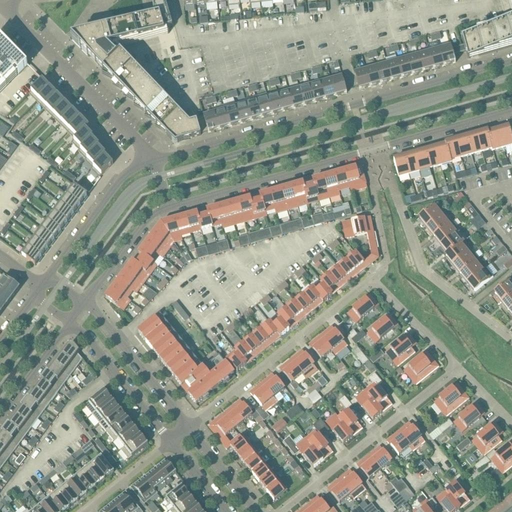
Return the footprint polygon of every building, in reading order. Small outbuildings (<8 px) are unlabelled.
[(117,58),(107,49),(164,33),(164,30),(172,27),(164,0),(152,0),(154,17),(71,40),(98,67),(172,141),(174,145),(178,144),(178,143),(183,141),(201,136),(200,134),(208,132),(204,117),(196,119),(196,121),(190,123),(184,118),(120,54),(117,58)] [(452,49),(453,55),(466,52),(468,60),(511,47),(511,0),(499,0),(507,25),(462,38),(464,46),(452,49)] [(19,75),(28,66),(20,59),(16,55),(2,40),(1,40),(0,38),(0,88),(13,75),(14,74),(14,73),(15,71),(18,74),(18,75),(19,75)] [(455,63),(453,55),(452,49),(451,47),(440,50),(444,66),(455,63)] [(429,53),(434,69),(444,66),(440,50),(429,53)] [(419,56),(423,72),(434,69),(429,53),(419,56)] [(389,64),(399,60),(397,56),(387,59),(389,64)] [(413,75),(423,72),(419,56),(408,59),(413,75)] [(397,62),(402,78),(413,75),(408,59),(397,62)] [(387,65),(392,81),(402,78),(397,62),(387,65)] [(387,65),(376,68),(381,84),(392,81),(387,65)] [(366,71),(370,87),(381,84),(376,68),(366,71)] [(366,71),(355,74),(359,90),(370,87),(366,71)] [(342,77),(331,80),(336,97),(347,94),(342,77)] [(336,97),(331,80),(320,83),(325,100),(336,97)] [(36,103),(50,89),(42,81),(28,95),(36,103)] [(320,83),(310,86),(315,103),(325,100),(320,83)] [(299,89),(304,106),(315,103),(310,86),(299,89)] [(58,96),(50,89),(36,103),(44,110),(58,96)] [(299,89),(289,92),(293,109),(304,106),(299,89)] [(278,95),(283,112),(293,109),(289,92),(278,95)] [(256,97),(262,118),(272,115),(268,98),(266,94),(256,97)] [(278,95),(268,98),(272,115),(283,112),(278,95)] [(44,110),(52,118),(66,104),(58,96),(44,110)] [(245,100),(246,104),(251,121),(262,118),(256,97),(245,100)] [(225,110),(230,127),(241,124),(236,107),(234,103),(224,106),(225,110)] [(52,118),(59,126),(73,112),(66,104),(52,118)] [(236,107),(241,124),(251,121),(246,104),(236,107)] [(230,127),(225,110),(215,113),(219,130),(230,127)] [(67,133),(81,119),(73,112),(59,126),(67,133)] [(215,113),(204,117),(208,132),(208,133),(219,130),(215,113)] [(89,127),(81,119),(67,133),(74,140),(75,141),(86,130),(89,127)] [(511,138),(509,129),(498,132),(503,148),(511,145),(511,138)] [(75,141),(74,140),(71,144),(79,151),(92,139),(94,138),(86,130),(75,141)] [(493,151),(503,148),(498,132),(489,134),(488,135),(493,151)] [(492,151),(493,151),(488,135),(489,134),(488,133),(477,136),(482,152),(491,149),(492,151)] [(477,136),(466,139),(471,155),(482,152),(477,136)] [(79,151),(78,152),(85,160),(86,160),(98,148),(99,148),(100,147),(92,139),(79,151)] [(466,139),(456,142),(461,158),(471,155),(466,139)] [(451,161),(461,158),(456,142),(446,145),(451,163),(452,163),(451,161)] [(10,143),(7,148),(10,150),(14,152),(17,148),(10,143)] [(440,166),(451,163),(446,145),(445,145),(445,147),(436,150),(440,166)] [(86,160),(85,160),(84,161),(92,169),(105,157),(106,156),(99,148),(98,148),(86,160)] [(436,150),(425,152),(430,169),(440,166),(436,150)] [(420,172),(430,169),(425,152),(415,155),(420,172)] [(415,155),(405,158),(409,175),(420,172),(415,155)] [(92,169),(91,170),(99,178),(113,165),(105,157),(92,169)] [(398,178),(409,175),(405,158),(394,161),(398,178)] [(361,168),(345,172),(349,189),(365,184),(361,168)] [(475,169),(465,172),(466,178),(477,175),(475,169)] [(349,189),(345,172),(334,175),(339,192),(349,189)] [(334,175),(324,178),(328,195),(339,192),(334,175)] [(328,195),(324,178),(313,181),(319,202),(319,201),(318,198),(328,195)] [(313,181),(302,184),(308,205),(319,202),(313,181)] [(302,184),(292,187),(298,208),(308,205),(302,184)] [(65,194),(81,206),(87,196),(72,185),(65,194)] [(292,187),(281,190),(287,211),(298,208),(292,187)] [(287,211),(281,190),(271,193),(276,214),(287,211)] [(426,194),(427,200),(438,197),(436,191),(426,194)] [(271,193),(260,196),(266,217),(266,216),(265,213),(275,210),(276,214),(271,193)] [(74,214),(81,206),(65,194),(58,202),(74,214)] [(266,217),(260,196),(250,199),(255,220),(266,217)] [(250,199),(239,202),(245,223),(255,220),(250,199)] [(58,202),(52,211),(68,223),(74,214),(58,202)] [(245,223),(239,202),(228,205),(234,226),(245,223)] [(218,208),(223,225),(224,229),(234,226),(228,205),(218,208)] [(223,225),(218,208),(207,211),(212,228),(223,225)] [(422,223),(426,229),(445,214),(445,213),(441,216),(434,208),(420,219),(422,222),(422,223)] [(61,232),(68,223),(52,211),(46,220),(61,232)] [(207,211),(197,214),(201,231),(212,228),(207,211)] [(201,231),(197,214),(186,217),(191,234),(201,231)] [(452,223),(445,214),(426,229),(431,235),(432,234),(434,237),(452,223)] [(186,217),(175,220),(180,236),(181,238),(181,237),(191,234),(186,217)] [(342,224),(345,239),(373,234),(370,218),(342,224)] [(55,240),(61,232),(46,220),(39,228),(55,240)] [(180,236),(175,220),(161,225),(174,243),(182,241),(181,238),(180,236)] [(436,241),(441,246),(456,235),(449,226),(453,223),(452,223),(434,237),(437,240),(436,241)] [(161,225),(152,237),(165,246),(167,248),(169,250),(174,243),(161,225)] [(33,237),(48,249),(55,240),(39,228),(33,237)] [(462,243),(456,235),(441,246),(446,252),(448,254),(446,256),(446,257),(464,242),(462,243)] [(26,246),(42,257),(48,249),(33,237),(26,246)] [(152,237),(146,245),(159,256),(162,258),(169,250),(167,248),(152,237)] [(496,238),(492,242),(495,246),(500,243),(496,238)] [(471,251),(464,242),(446,257),(449,260),(448,260),(453,266),(471,251)] [(219,254),(217,244),(206,247),(209,257),(219,254)] [(146,245),(139,254),(156,267),(156,266),(153,264),(159,256),(146,245)] [(42,257),(26,246),(19,255),(35,267),(42,257)] [(195,250),(198,260),(209,257),(206,247),(195,250)] [(503,247),(496,253),(499,258),(502,255),(507,251),(505,248),(503,247)] [(458,271),(461,274),(475,263),(468,255),(472,251),(471,251),(453,266),(458,272),(458,271)] [(156,267),(139,254),(132,263),(149,276),(156,267)] [(356,255),(347,262),(358,275),(366,268),(356,255)] [(183,256),(179,261),(184,266),(187,263),(184,257),(183,256)] [(184,266),(179,261),(177,260),(175,262),(182,268),(184,266)] [(349,282),(358,275),(347,262),(338,269),(349,282)] [(132,263),(126,272),(143,284),(149,276),(132,263)] [(482,272),(475,263),(461,274),(463,277),(462,278),(467,284),(486,269),(485,268),(482,272)] [(338,269),(330,276),(340,289),(349,282),(338,269)] [(493,278),(486,269),(467,284),(472,290),(473,289),(475,292),(493,278)] [(143,284),(126,272),(119,281),(136,293),(143,284)] [(0,288),(12,298),(15,294),(15,295),(19,289),(15,285),(14,285),(0,274),(0,288)] [(330,276),(321,283),(332,296),(340,289),(330,276)] [(511,280),(495,294),(502,303),(511,295),(511,280)] [(119,281),(113,289),(129,302),(130,302),(127,299),(133,291),(136,294),(136,293),(119,281)] [(323,303),(332,296),(321,283),(312,289),(323,303)] [(0,302),(6,307),(12,298),(0,288),(0,302)] [(106,299),(123,311),(129,302),(113,289),(106,299)] [(312,289),(304,296),(315,310),(323,303),(312,289)] [(511,295),(502,303),(505,306),(504,307),(509,313),(511,310),(511,295)] [(306,317),(315,310),(304,296),(295,303),(306,317)] [(356,324),(378,306),(370,297),(348,315),(350,314),(357,322),(355,324),(356,324)] [(176,303),(172,306),(185,322),(189,319),(176,303)] [(295,303),(287,310),(298,324),(306,317),(295,303)] [(289,331),(298,324),(287,310),(278,317),(289,331)] [(160,315),(139,333),(196,405),(234,374),(219,356),(203,369),(160,315)] [(278,317),(270,324),(280,337),(289,331),(278,317)] [(375,344),(398,327),(390,317),(368,335),(370,334),(377,342),(375,344)] [(272,344),(280,337),(270,324),(261,331),(272,344)] [(347,347),(332,328),(331,328),(332,330),(328,333),(327,331),(320,337),(336,356),(347,347)] [(261,331),(253,338),(263,351),(272,344),(261,331)] [(354,331),(347,336),(351,340),(357,335),(354,331)] [(366,337),(362,332),(351,341),(355,346),(366,337)] [(416,345),(408,336),(386,354),(388,353),(395,361),(393,363),(394,363),(395,362),(399,366),(397,368),(414,354),(411,350),(416,345)] [(310,346),(309,346),(321,361),(332,352),(335,356),(336,356),(320,337),(314,342),(315,344),(311,347),(310,346)] [(255,358),(263,351),(253,338),(244,345),(255,358)] [(70,345),(61,357),(77,368),(83,361),(78,355),(79,353),(71,343),(70,345)] [(244,345),(235,352),(246,365),(255,358),(244,345)] [(368,362),(357,347),(352,352),(363,366),(368,362)] [(373,365),(384,356),(380,351),(369,360),(373,365)] [(235,352),(226,359),(237,372),(246,365),(235,352)] [(298,355),(291,361),(303,375),(314,366),(302,352),(301,352),(302,353),(299,356),(298,355)] [(438,368),(427,354),(404,372),(405,372),(407,371),(414,380),(412,381),(416,386),(438,368)] [(55,365),(70,377),(77,368),(61,357),(55,365)] [(281,371),(280,369),(280,370),(292,384),(303,375),(291,361),(284,366),(285,368),(281,371)] [(345,367),(342,364),(336,368),(339,372),(345,367)] [(47,372),(47,373),(64,385),(70,377),(55,365),(49,374),(47,372)] [(40,381),(58,394),(64,385),(47,373),(40,381)] [(374,385),(365,392),(382,414),(391,406),(377,388),(382,383),(375,374),(369,379),(374,385)] [(273,399),(284,390),(272,376),(273,377),(269,380),(268,379),(261,385),(277,404),(277,403),(273,399)] [(42,383),(35,391),(51,403),(58,394),(40,381),(40,382),(42,383)] [(265,413),(277,404),(261,385),(254,390),(255,391),(252,394),(251,393),(250,394),(265,413)] [(435,404),(437,403),(444,411),(442,413),(447,410),(451,414),(469,400),(457,386),(435,404)] [(92,415),(112,399),(111,399),(104,392),(105,391),(104,390),(88,403),(96,412),(92,415)] [(28,398),(27,399),(45,411),(51,403),(35,391),(29,399),(28,398)] [(314,404),(323,398),(317,391),(309,397),(314,404)] [(352,407),(358,402),(373,421),(382,414),(365,392),(356,399),(355,399),(350,403),(352,407)] [(352,407),(350,403),(345,397),(339,402),(347,411),(352,407)] [(21,407),(38,420),(45,411),(27,399),(21,407)] [(99,424),(119,408),(118,408),(112,400),(112,399),(92,415),(99,424)] [(243,424),(252,416),(240,402),(231,409),(243,424)] [(462,433),(484,415),(476,406),(454,424),(455,424),(456,423),(463,431),(462,433)] [(22,409),(16,417),(32,429),(38,420),(21,407),(21,408),(22,409)] [(119,409),(119,408),(99,424),(106,433),(126,417),(125,417),(119,409)] [(231,409),(222,416),(234,431),(243,424),(231,409)] [(289,412),(286,415),(292,423),(296,420),(289,412)] [(336,416),(335,416),(353,437),(362,430),(348,413),(339,420),(336,416)] [(225,438),(234,431),(222,416),(214,423),(225,438)] [(335,416),(326,423),(343,445),(353,437),(335,416)] [(8,424),(8,425),(25,437),(32,429),(16,417),(10,425),(8,424)] [(114,442),(133,426),(132,426),(126,418),(126,417),(106,433),(114,442)] [(321,420),(317,423),(325,434),(329,430),(321,420)] [(442,435),(453,426),(449,420),(438,429),(438,430),(442,435)] [(287,426),(283,421),(273,429),(277,435),(287,426)] [(325,434),(317,423),(313,426),(321,437),(325,434)] [(424,443),(409,424),(409,425),(410,426),(406,429),(405,428),(398,433),(413,452),(424,443)] [(2,433),(19,446),(25,437),(8,425),(2,433)] [(438,430),(438,429),(434,425),(425,432),(429,437),(438,430)] [(497,438),(503,434),(495,425),(472,443),(473,443),(475,442),(486,455),(484,456),(484,457),(501,443),(497,438)] [(118,439),(124,448),(120,450),(121,451),(140,435),(139,435),(133,427),(134,427),(133,426),(114,442),(118,439)] [(306,440),(323,461),(332,454),(315,432),(306,440)] [(3,435),(0,438),(0,445),(12,455),(19,446),(2,433),(1,434),(3,435)] [(388,443),(387,442),(399,457),(409,448),(413,452),(398,433),(391,439),(392,440),(388,443)] [(303,434),(294,441),(298,445),(306,438),(303,434)] [(121,451),(128,460),(148,444),(147,443),(147,444),(140,436),(141,435),(140,435),(121,451)] [(231,448),(238,456),(250,446),(243,437),(232,446),(231,448)] [(306,440),(296,447),(289,438),(283,442),(295,456),(300,452),(314,469),(323,461),(306,440)] [(460,453),(471,444),(467,439),(456,448),(460,453)] [(503,475),(511,467),(511,443),(491,461),(492,461),(493,460),(500,469),(499,470),(503,475)] [(0,459),(6,463),(12,455),(0,445),(0,459)] [(257,455),(250,446),(238,456),(245,465),(257,455)] [(391,463),(380,448),(379,448),(380,450),(376,453),(375,452),(368,457),(380,472),(391,463)] [(245,465),(252,474),(265,464),(257,455),(245,465)] [(114,473),(101,457),(92,464),(105,480),(105,479),(113,473),(114,473)] [(359,467),(358,466),(357,466),(369,481),(380,472),(368,457),(362,463),(363,464),(359,467)] [(475,467),(479,472),(490,463),(486,458),(475,467)] [(417,468),(423,464),(420,460),(414,465),(417,468)] [(170,478),(176,473),(175,472),(175,473),(166,461),(155,470),(165,482),(168,486),(173,482),(170,478)] [(427,461),(423,464),(429,472),(433,468),(427,461)] [(96,487),(96,486),(104,480),(105,480),(92,464),(83,471),(96,487)] [(272,473),(265,464),(252,474),(259,483),(272,473)] [(432,476),(440,469),(437,465),(433,468),(429,472),(432,476)] [(165,482),(155,470),(144,478),(157,495),(158,494),(155,490),(165,482)] [(87,493),(95,487),(95,488),(96,487),(83,471),(74,478),(87,494),(87,493)] [(365,491),(350,472),(349,472),(350,473),(347,477),(346,475),(339,481),(354,500),(365,491)] [(259,483),(267,492),(279,482),(272,473),(259,483)] [(78,501),(86,494),(86,495),(87,494),(74,478),(65,486),(78,502),(79,501),(78,501)] [(157,495),(144,478),(133,487),(142,498),(139,500),(144,505),(157,495)] [(399,483),(396,479),(390,484),(393,488),(393,487),(399,483)] [(329,491),(328,489),(328,490),(339,504),(350,496),(354,500),(339,481),(332,486),(333,488),(329,491)] [(286,491),(279,482),(267,492),(274,501),(286,491)] [(390,484),(385,489),(387,492),(393,488),(390,484)] [(460,510),(469,502),(455,485),(446,493),(460,510)] [(69,508),(77,501),(78,502),(65,486),(56,493),(69,509),(70,508),(69,508)] [(169,511),(170,511),(189,496),(189,495),(188,496),(182,488),(183,487),(182,486),(173,493),(169,497),(166,499),(173,508),(169,511)] [(56,493),(47,500),(57,511),(64,511),(68,509),(69,509),(56,493)] [(402,499),(406,503),(413,497),(410,493),(402,499)] [(446,493),(437,500),(446,511),(457,511),(460,510),(446,493)] [(132,505),(124,495),(113,503),(119,511),(135,511),(139,509),(135,503),(132,505)] [(190,496),(189,496),(170,511),(169,511),(187,511),(196,505),(196,504),(196,505),(189,497),(190,496)] [(4,501),(7,505),(12,501),(9,497),(4,501)] [(314,511),(329,511),(318,498),(309,505),(314,511)] [(433,507),(437,505),(432,499),(429,502),(433,507)] [(57,511),(47,500),(39,507),(42,511),(57,511)] [(119,511),(113,503),(101,511),(119,511)]
